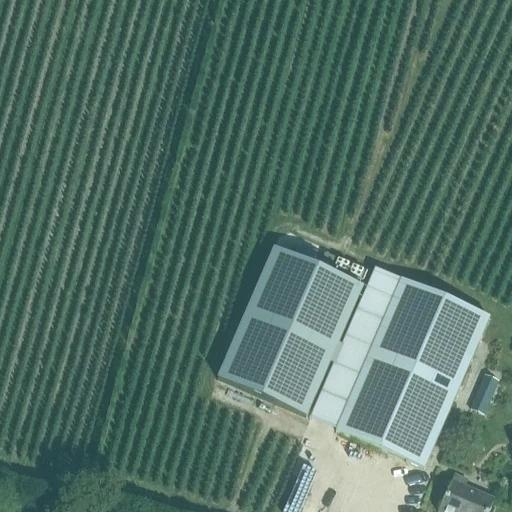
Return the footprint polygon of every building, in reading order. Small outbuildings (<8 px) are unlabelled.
[(298,248),(293,259),(311,267),(316,256),(298,248)] [(273,251),(216,382),(305,421),(362,289),(273,251)] [(424,471),(471,361),(489,320),(400,282),(335,433),(424,471)] [(470,411),(483,416),(490,399),(477,394),(470,411)] [(454,476),(438,511),(489,511),(494,502),(464,489),(467,482),(454,476)]
